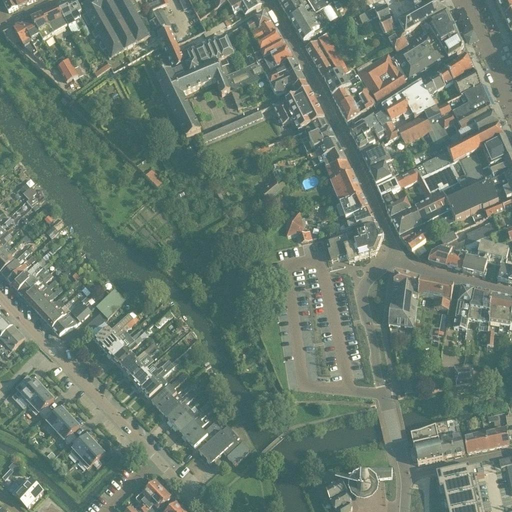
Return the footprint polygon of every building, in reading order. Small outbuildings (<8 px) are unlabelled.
[(1,0),(9,14),(16,11),(18,10),(12,0),(1,0)] [(12,0),(18,10),(25,6),(22,0),(12,0)] [(95,0),(93,1),(94,2),(82,8),(86,15),(82,18),(88,26),(91,24),(96,32),(91,34),(94,40),(99,37),(103,45),(99,47),(101,52),(106,50),(112,61),(153,37),(151,33),(147,35),(143,28),(147,26),(144,20),(140,23),(136,15),(140,13),(132,0),(95,0)] [(166,0),(159,0),(163,8),(169,6),(166,0)] [(212,0),(218,11),(227,5),(227,4),(230,2),(229,0),(212,0)] [(235,0),(230,3),(230,2),(227,4),(227,5),(234,16),(242,12),(246,19),(262,9),(256,0),(235,0)] [(302,4),(299,0),(289,0),(280,5),(286,15),(293,12),(292,10),(307,3),(306,1),(302,4)] [(313,23),(321,33),(325,30),(329,25),(338,20),(330,7),(332,5),(327,0),(305,0),(306,0),(306,1),(307,3),(311,8),(313,12),(310,14),(313,23)] [(441,0),(440,0),(397,0),(396,1),(395,0),(371,0),(377,9),(386,4),(392,16),(395,15),(400,24),(441,0)] [(447,14),(441,0),(400,24),(406,37),(426,26),(447,14)] [(511,0),(494,0),(495,1),(502,17),(511,11),(511,0)] [(74,1),(58,9),(68,28),(69,29),(73,36),(79,32),(83,30),(86,28),(81,19),(78,14),(81,13),(80,10),(75,1),(74,1)] [(311,8),(307,3),(292,10),(293,12),(286,15),(289,21),(305,13),(304,12),(306,11),(311,8)] [(406,37),(400,24),(395,15),(392,16),(386,4),(377,9),(358,20),(361,26),(377,18),(386,36),(391,33),(394,37),(400,34),(401,36),(388,43),(397,55),(409,48),(403,39),(406,37)] [(491,33),(499,30),(488,4),(480,8),(491,33)] [(68,28),(58,9),(41,16),(54,37),(54,36),(68,28)] [(456,12),(460,23),(469,19),(465,9),(456,12)] [(511,11),(502,17),(511,36),(511,35),(511,11)] [(307,16),(305,13),(289,21),(303,44),(314,37),(321,33),(313,23),(310,14),(307,16)] [(447,14),(426,26),(432,35),(442,51),(459,40),(459,39),(457,35),(453,26),(451,21),(450,21),(447,14)] [(271,25),(264,15),(254,21),(247,26),(246,26),(239,30),(242,34),(248,30),(252,35),(271,25)] [(54,37),(41,16),(32,20),(31,20),(44,44),(44,43),(54,37)] [(31,20),(23,25),(30,42),(31,44),(31,43),(32,44),(33,46),(38,44),(40,47),(44,45),(45,44),(44,43),(44,44),(31,20)] [(156,20),(150,23),(154,31),(160,28),(156,20)] [(473,21),(460,23),(464,46),(476,44),(473,21)] [(30,42),(23,25),(13,29),(25,49),(31,55),(36,51),(32,44),(31,43),(31,44),(30,42)] [(271,25),(252,35),(251,36),(256,46),(278,35),(271,25)] [(86,28),(83,30),(87,38),(91,36),(86,28)] [(157,36),(173,72),(187,66),(171,29),(157,36)] [(278,35),(256,46),(250,50),(251,51),(247,52),(244,54),(245,54),(247,59),(250,57),(254,55),(255,58),(260,55),(282,43),(278,36),(278,35)] [(371,62),(356,71),(359,75),(358,76),(370,96),(371,95),(378,106),(406,87),(404,83),(408,81),(409,82),(442,61),(443,64),(448,61),(446,58),(442,51),(432,35),(394,58),(394,59),(391,61),(389,56),(373,66),(371,62)] [(319,41),(321,45),(324,51),(333,46),(327,36),(319,41)] [(218,64),(234,57),(226,38),(187,55),(192,65),(194,64),(198,73),(218,64)] [(464,49),(459,40),(442,51),(448,61),(460,53),(461,54),(464,49)] [(319,41),(315,44),(306,50),(311,58),(321,53),(317,47),(321,45),(319,41)] [(260,55),(255,58),(254,55),(250,57),(253,63),(254,66),(263,62),(286,50),(282,43),(260,55)] [(338,56),(333,46),(324,51),(330,61),(338,56)] [(265,76),(294,63),(293,62),(287,50),(286,50),(263,62),(254,66),(236,75),(231,77),(225,79),(224,80),(231,95),(237,92),(266,79),(265,76)] [(38,53),(36,51),(31,55),(33,57),(40,63),(43,59),(38,53)] [(326,62),(321,53),(311,58),(317,68),(326,62)] [(338,56),(330,61),(336,71),(345,66),(338,56)] [(74,71),(75,71),(69,61),(66,57),(56,62),(60,68),(57,70),(66,85),(78,78),(74,71)] [(465,58),(438,77),(446,90),(453,85),(473,73),(468,59),(465,58)] [(333,72),(326,62),(317,68),(323,78),(333,72)] [(300,74),(294,63),(265,76),(266,79),(267,80),(267,81),(270,87),(300,74)] [(171,74),(156,81),(184,139),(186,142),(202,135),(183,97),(216,84),(221,98),(231,95),(224,80),(218,64),(198,73),(194,64),(192,65),(185,68),(186,70),(173,77),(172,74),(171,74)] [(108,65),(94,76),(97,80),(111,69),(108,65)] [(333,72),(323,78),(325,81),(344,71),(346,74),(348,73),(345,66),(336,71),(337,74),(334,75),(333,72)] [(78,69),(75,71),(74,71),(78,78),(79,80),(83,77),(78,69)] [(344,71),(325,81),(324,81),(332,97),(347,91),(351,89),(352,91),(361,85),(357,78),(351,82),(349,79),(347,80),(344,75),(346,74),(344,71)] [(481,88),(473,73),(453,85),(460,99),(461,99),(481,88)] [(293,91),(305,85),(300,74),(270,87),(275,96),(276,98),(287,94),(286,92),(285,90),(291,87),(293,91)] [(446,90),(438,77),(437,77),(429,82),(422,87),(431,103),(437,100),(436,98),(438,95),(437,95),(446,90)] [(297,98),(309,92),(308,90),(305,85),(293,91),(295,95),(297,98)] [(400,101),(384,111),(391,124),(394,130),(408,124),(425,117),(428,116),(436,111),(431,103),(422,87),(413,92),(400,101)] [(461,99),(436,111),(428,116),(425,117),(430,128),(455,115),(460,125),(490,108),(481,88),(461,99)] [(347,91),(332,97),(333,98),(338,108),(354,99),(359,96),(360,96),(357,91),(349,96),(347,91)] [(354,99),(338,108),(338,109),(340,112),(347,126),(360,117),(375,108),(376,107),(367,93),(367,91),(366,91),(360,96),(359,96),(362,101),(357,104),(354,99)] [(237,92),(231,95),(234,102),(235,103),(240,101),(240,100),(237,92)] [(272,108),(282,128),(290,124),(295,122),(300,132),(310,128),(324,122),(309,92),(297,98),(272,108)] [(240,101),(235,103),(238,111),(244,109),(240,101)] [(494,116),(490,108),(460,125),(455,115),(430,128),(432,133),(438,146),(449,140),(445,131),(454,127),(459,135),(458,136),(461,134),(494,116)] [(374,118),(373,118),(375,122),(385,138),(396,133),(394,130),(391,124),(384,111),(374,118)] [(261,114),(202,140),(205,145),(264,119),(261,114)] [(458,136),(449,140),(454,150),(458,147),(463,145),(464,145),(499,127),(494,117),(494,116),(461,134),(459,135),(458,136)] [(408,124),(394,130),(396,133),(385,138),(389,146),(400,140),(404,148),(406,147),(427,137),(426,136),(432,133),(430,128),(425,117),(408,124)] [(373,118),(363,125),(368,133),(373,130),(374,132),(379,142),(385,138),(375,122),(373,118)] [(308,137),(309,140),(329,131),(324,122),(310,128),(311,130),(305,132),(307,137),(308,137)] [(363,125),(350,133),(354,142),(369,134),(368,133),(363,125)] [(447,154),(417,169),(417,170),(419,174),(424,172),(426,178),(427,179),(452,167),(458,164),(505,140),(499,127),(464,145),(463,145),(458,147),(454,150),(447,153),(447,154)] [(300,141),(301,144),(307,158),(316,154),(315,152),(335,142),(335,141),(329,131),(309,140),(308,137),(307,137),(307,138),(300,141)] [(438,146),(432,133),(426,136),(427,137),(428,139),(433,149),(438,146)] [(369,134),(354,142),(359,152),(374,144),(369,134)] [(511,155),(505,140),(458,164),(465,178),(459,181),(462,187),(463,187),(511,160),(511,155)] [(286,141),(257,152),(259,155),(288,144),(286,141)] [(340,152),(335,142),(315,152),(316,154),(316,155),(318,154),(321,161),(340,152)] [(370,173),(391,163),(383,147),(363,158),(370,173)] [(321,161),(320,161),(318,161),(317,159),(311,160),(314,166),(320,165),(324,164),(326,169),(325,170),(326,170),(347,164),(340,152),(321,161)] [(511,160),(463,187),(469,199),(511,177),(511,160)] [(391,163),(370,173),(376,188),(398,177),(392,163),(391,164),(391,163)] [(326,170),(325,170),(331,184),(352,175),(351,173),(347,164),(326,170)] [(384,187),(377,190),(382,201),(392,196),(392,195),(414,184),(417,183),(418,184),(421,182),(431,202),(428,203),(425,204),(417,209),(422,222),(419,223),(420,227),(423,226),(450,213),(442,196),(459,188),(462,187),(459,181),(459,180),(458,178),(457,179),(452,167),(427,179),(426,178),(424,172),(419,174),(417,170),(410,174),(384,187)] [(152,172),(145,179),(157,190),(164,183),(152,172)] [(352,175),(331,184),(330,184),(340,207),(362,199),(361,197),(359,190),(356,184),(352,175)] [(511,177),(469,199),(463,187),(459,188),(442,196),(450,213),(455,224),(472,217),(484,212),(511,201),(511,177)] [(276,182),(260,196),(267,204),(286,189),(284,186),(278,188),(276,182)] [(26,186),(20,191),(23,196),(30,190),(26,186)] [(23,196),(29,202),(33,198),(37,195),(31,189),(30,190),(23,196)] [(392,196),(382,201),(384,205),(384,206),(386,209),(387,211),(397,206),(395,202),(392,195),(392,196)] [(29,202),(26,204),(32,210),(37,206),(39,205),(33,198),(29,202)] [(340,207),(336,209),(340,219),(344,217),(346,221),(369,212),(362,199),(340,207)] [(511,201),(484,212),(488,221),(488,222),(493,219),(511,211),(511,201)] [(397,206),(387,211),(398,237),(409,232),(420,227),(419,223),(422,222),(417,209),(411,212),(406,202),(397,206)] [(450,252),(449,255),(465,260),(466,255),(463,249),(490,238),(495,250),(508,246),(511,244),(511,242),(508,233),(511,231),(511,211),(493,219),(495,224),(466,237),(468,241),(458,245),(458,244),(450,252)] [(44,212),(37,217),(41,221),(47,215),(44,212)] [(369,212),(346,221),(342,223),(343,226),(342,229),(339,230),(340,233),(341,233),(374,222),(369,212)] [(488,221),(484,212),(472,217),(476,226),(488,221)] [(287,224),(287,225),(306,226),(304,221),(302,221),(300,214),(287,224)] [(49,219),(45,223),(49,228),(54,224),(49,219)] [(331,243),(326,245),(328,253),(328,254),(329,255),(334,254),(337,263),(338,263),(338,262),(353,258),(354,264),(360,262),(361,261),(369,259),(370,259),(376,257),(378,251),(378,250),(382,243),(383,242),(384,241),(382,237),(381,238),(374,222),(341,233),(330,237),(329,237),(331,243)] [(287,225),(287,238),(299,234),(304,232),(304,231),(306,227),(306,226),(287,225)] [(54,228),(46,235),(52,241),(59,234),(54,228)] [(413,240),(409,232),(398,237),(400,240),(404,246),(413,240)] [(6,234),(1,239),(2,239),(0,240),(0,251),(7,245),(4,242),(10,236),(7,233),(6,234)] [(310,234),(299,237),(302,245),(312,242),(310,234)] [(445,247),(457,242),(454,234),(439,240),(443,247),(445,247)] [(413,240),(404,246),(405,247),(410,252),(412,255),(425,244),(426,243),(434,243),(432,238),(424,241),(421,237),(420,236),(413,240)] [(490,238),(463,249),(466,255),(465,260),(485,265),(484,260),(487,258),(493,267),(502,269),(498,284),(509,286),(511,287),(511,257),(508,246),(495,250),(490,238)] [(457,242),(445,247),(450,252),(458,244),(457,242)] [(61,243),(43,260),(46,263),(64,247),(61,243)] [(0,263),(13,251),(7,245),(0,251),(0,263)] [(445,247),(443,247),(444,249),(432,256),(428,265),(444,269),(449,255),(450,252),(445,247)] [(13,251),(0,263),(0,274),(0,275),(14,262),(11,259),(17,254),(13,251)] [(7,282),(27,263),(25,261),(30,256),(26,253),(2,276),(7,282)] [(465,260),(449,255),(444,269),(460,274),(465,260)] [(27,263),(7,282),(13,288),(26,276),(25,276),(23,273),(28,269),(35,262),(32,258),(27,263)] [(465,260),(460,274),(462,274),(471,277),(484,280),(486,271),(486,269),(485,265),(465,260)] [(26,276),(13,288),(18,294),(43,270),(38,265),(25,276),(26,276)] [(44,269),(43,270),(18,294),(24,300),(50,276),(44,269)] [(418,297),(420,281),(395,274),(393,287),(388,327),(414,330),(415,326),(416,320),(417,301),(418,297)] [(50,276),(24,300),(30,306),(49,289),(46,286),(53,279),(50,276)] [(432,284),(420,281),(418,297),(428,300),(435,301),(434,310),(450,313),(454,288),(432,284)] [(54,284),(49,289),(30,306),(36,312),(54,296),(53,296),(51,293),(57,287),(54,284)] [(54,296),(36,312),(41,319),(54,307),(53,307),(51,304),(56,299),(63,293),(60,290),(53,296),(54,296)] [(456,320),(454,331),(466,333),(467,331),(468,323),(468,322),(475,292),(461,290),(458,305),(459,305),(456,320)] [(126,303),(115,292),(96,310),(101,315),(86,328),(90,333),(106,324),(108,322),(107,321),(126,303)] [(475,292),(468,322),(471,322),(479,324),(480,324),(484,294),(475,292)] [(479,324),(478,333),(481,333),(488,334),(491,321),(495,297),(484,294),(480,324),(479,324)] [(488,334),(487,348),(488,348),(492,349),(494,337),(508,339),(507,345),(509,345),(511,315),(511,314),(511,300),(495,297),(491,321),(488,334)] [(59,302),(53,307),(54,307),(41,319),(47,325),(65,308),(59,302)] [(67,318),(53,331),(59,338),(74,330),(77,327),(77,328),(80,325),(92,315),(85,307),(85,306),(82,303),(70,314),(66,317),(67,318)] [(65,308),(47,325),(53,331),(67,318),(66,317),(70,314),(67,311),(65,308)] [(169,312),(155,325),(159,329),(169,320),(171,321),(174,318),(169,312)] [(101,350),(133,321),(129,316),(110,333),(108,331),(94,343),(101,350)] [(433,330),(432,338),(444,340),(448,318),(442,317),(439,331),(433,330)] [(133,321),(101,350),(107,356),(129,337),(126,334),(137,324),(133,321)] [(0,340),(13,328),(7,322),(0,328),(0,340)] [(13,328),(0,340),(0,351),(1,352),(19,335),(13,328)] [(96,330),(90,336),(94,341),(100,336),(100,335),(96,330)] [(138,347),(152,333),(149,330),(145,334),(142,337),(135,343),(138,347)] [(129,337),(107,356),(113,363),(135,343),(142,337),(139,334),(132,340),(129,337)] [(19,335),(1,352),(1,353),(0,353),(0,354),(3,357),(4,356),(8,359),(25,341),(19,335)] [(130,354),(138,347),(135,343),(113,363),(119,370),(133,357),(130,354)] [(154,345),(144,354),(147,357),(151,354),(157,349),(156,348),(154,345)] [(136,361),(133,357),(119,370),(125,376),(147,357),(144,354),(136,361)] [(147,357),(125,376),(131,383),(145,371),(153,364),(151,361),(147,357)] [(171,373),(173,376),(184,367),(178,359),(173,364),(176,368),(171,373)] [(169,363),(162,369),(165,372),(172,366),(172,365),(169,363)] [(145,371),(131,383),(133,384),(141,394),(155,381),(165,372),(162,369),(159,371),(154,366),(147,372),(145,371)] [(155,381),(141,394),(149,402),(163,390),(168,385),(163,380),(175,369),(172,366),(165,372),(155,381)] [(465,370),(454,371),(456,386),(456,388),(472,386),(472,370),(465,370)] [(473,372),(473,384),(484,385),(485,373),(473,372)] [(159,412),(177,396),(173,393),(188,379),(184,375),(165,393),(152,405),(159,412)] [(417,377),(401,381),(405,397),(420,393),(417,377)] [(22,398),(16,403),(24,412),(28,409),(45,393),(37,384),(30,390),(24,384),(16,391),(17,393),(22,398)] [(177,396),(159,412),(166,420),(194,393),(192,391),(182,400),(178,395),(177,396)] [(54,402),(45,393),(31,407),(28,409),(37,418),(39,416),(44,420),(47,417),(52,413),(47,408),(54,402)] [(197,397),(194,393),(166,420),(173,427),(190,411),(186,407),(197,397)] [(190,411),(173,427),(180,435),(209,409),(206,406),(195,416),(190,411)] [(209,409),(180,435),(187,443),(200,431),(205,427),(201,422),(214,410),(211,407),(209,409)] [(47,417),(51,422),(48,425),(57,434),(71,420),(62,411),(56,417),(52,413),(47,417)] [(71,420),(57,434),(69,446),(72,443),(77,439),(72,434),(79,428),(71,420)] [(204,434),(200,431),(187,443),(194,450),(204,441),(208,445),(224,431),(216,423),(204,434)] [(445,425),(454,459),(465,457),(460,437),(457,423),(445,425)] [(454,459),(445,425),(438,426),(435,427),(444,462),(454,459)] [(415,462),(416,462),(418,467),(428,465),(437,463),(443,462),(444,462),(435,427),(420,433),(411,435),(413,444),(414,447),(413,447),(415,452),(413,453),(412,454),(411,455),(411,456),(411,457),(411,459),(412,459),(412,460),(413,462),(415,462)] [(224,431),(208,445),(199,454),(211,467),(225,454),(229,458),(228,459),(236,467),(251,453),(244,445),(240,441),(239,441),(227,428),(224,431)] [(495,433),(499,450),(510,448),(507,430),(495,433)] [(495,433),(485,435),(488,452),(499,450),(495,433)] [(488,452),(485,435),(474,437),(478,454),(488,452)] [(79,462),(96,446),(87,437),(81,443),(77,439),(72,443),(76,448),(70,453),(79,462)] [(478,454),(474,437),(463,439),(467,456),(478,454)] [(96,446),(79,462),(87,471),(93,466),(97,470),(102,466),(98,461),(105,455),(96,446)] [(511,463),(511,459),(499,462),(500,469),(511,466),(511,463)] [(478,511),(471,481),(474,480),(474,481),(485,479),(482,469),(472,471),(472,472),(469,472),(469,469),(440,475),(442,484),(438,485),(440,491),(444,491),(445,498),(442,499),(443,506),(447,505),(448,511),(478,511)] [(366,472),(369,483),(392,480),(392,472),(371,471),(366,472)] [(35,503),(43,495),(27,480),(20,488),(35,503)] [(345,493),(345,494),(347,493),(340,481),(325,490),(326,491),(329,502),(345,493)] [(355,488),(355,489),(355,490),(355,491),(355,492),(356,493),(356,494),(357,495),(358,496),(358,497),(359,497),(360,498),(361,498),(362,498),(363,498),(364,498),(365,498),(366,498),(367,498),(368,497),(369,497),(370,496),(371,495),(371,494),(372,493),(372,492),(372,491),(372,490),(372,489),(372,488),(372,487),(372,486),(371,485),(371,484),(370,484),(369,483),(368,482),(367,482),(366,481),(365,481),(364,481),(363,481),(362,481),(361,481),(360,482),(359,482),(358,483),(358,484),(357,484),(356,485),(356,486),(355,487),(355,488)] [(141,511),(163,492),(155,483),(142,495),(143,496),(141,496),(136,500),(135,502),(139,507),(137,509),(138,509),(135,511),(132,509),(128,511),(141,511)] [(20,488),(12,497),(28,511),(35,503),(20,488)] [(171,500),(163,492),(141,511),(150,511),(154,508),(158,511),(171,500)] [(345,493),(329,502),(330,502),(335,511),(351,511),(352,511),(348,504),(350,502),(345,494),(345,493)]
